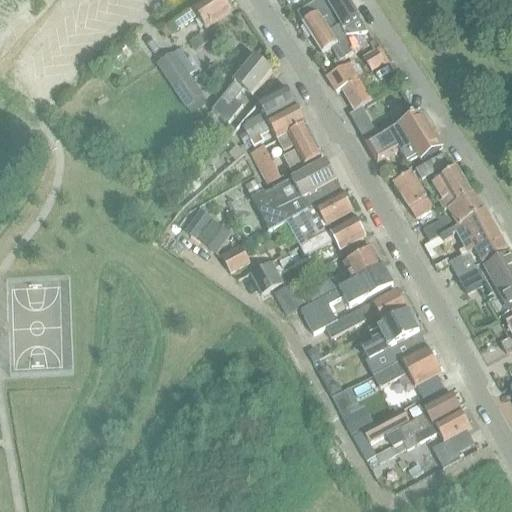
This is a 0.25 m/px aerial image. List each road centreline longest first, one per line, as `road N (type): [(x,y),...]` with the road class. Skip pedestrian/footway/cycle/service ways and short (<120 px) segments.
road 1 (residential): [(511,451),(257,0)]
road 2 (residential): [(511,238),(466,150),(366,0)]
